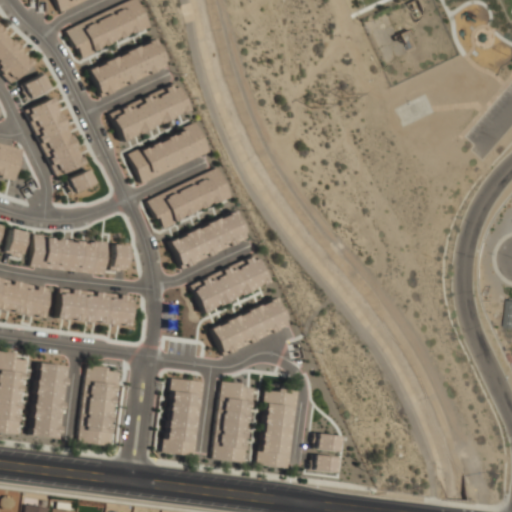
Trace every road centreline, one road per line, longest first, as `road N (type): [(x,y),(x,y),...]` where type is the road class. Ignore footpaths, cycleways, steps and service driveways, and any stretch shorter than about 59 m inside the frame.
road 1 (residential): [(10,0),(59,64),(128,204),(154,279),(130,477)]
road 2 (residential): [(295,460),(304,384),(283,358),(254,357),(230,368),(148,361),(0,333)]
road 3 (tertiary): [(378,511),(0,460)]
road 4 (residential): [(511,167),(460,237),(464,283),(511,413)]
road 5 (residential): [(46,218),(43,179),(0,89)]
road 6 (residential): [(128,204),(46,218),(0,205)]
